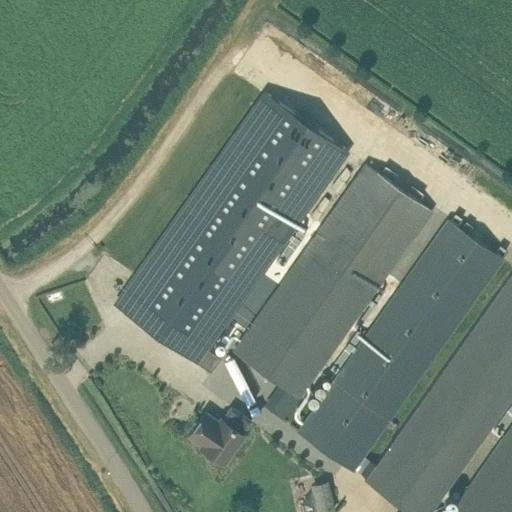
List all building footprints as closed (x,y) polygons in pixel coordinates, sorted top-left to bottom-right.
[(266,91),(115,304),(197,361),(211,371),(221,357),(207,348),(348,149),(266,91)] [(237,351),(302,397),(375,291),(431,208),(367,163),(310,246),(237,351)] [(298,431),(352,469),(503,257),(449,218),(298,431)] [(511,272),(365,478),(412,511),(429,511),(433,506),(511,397),(511,272)] [(253,419),(233,404),(224,417),(221,415),(219,418),(206,409),(188,435),(201,444),(200,446),(224,463),(246,433),(244,431),(253,419)] [(511,511),(511,425),(450,511),(441,511),(433,506),(429,511),(511,511)] [(314,484),(321,511),(334,508),(327,481),(314,484)]
